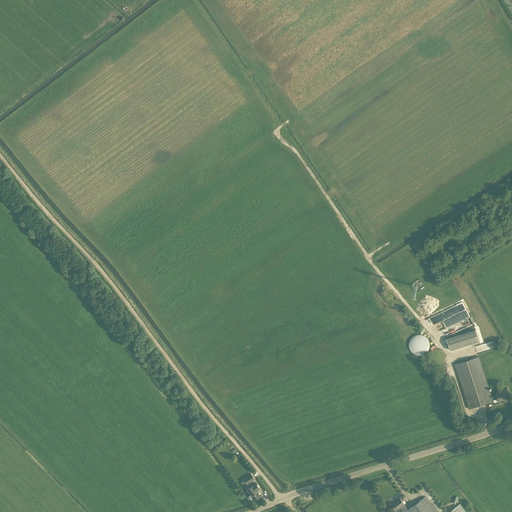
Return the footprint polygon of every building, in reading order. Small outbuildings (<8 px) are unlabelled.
[(419,279),(411,285),(416,292),(424,286),(419,279)] [(464,312),(447,319),(450,325),(467,318),(464,312)] [(450,350),(479,341),(475,329),(446,338),(450,350)] [(428,338),(423,334),(417,333),(412,336),(408,343),(409,349),(414,354),(422,355),(426,353),(429,347),(429,342),(428,338)] [(497,339),(475,345),(477,353),(499,347),(497,339)] [(436,366),(437,366),(438,366),(439,366),(440,365),(441,365),(441,364),(442,364),(443,363),(443,362),(444,361),(444,360),(444,359),(445,358),(445,357),(444,356),(444,355),(444,354),(444,353),(443,353),(443,352),(442,352),(442,351),(441,351),(440,350),(439,350),(438,349),(437,349),(436,349),(435,349),(434,349),(433,349),(433,350),(432,350),(431,350),(431,351),(430,351),(430,352),(429,352),(429,353),(429,354),(428,354),(428,355),(428,356),(428,357),(428,358),(428,359),(428,360),(428,361),(429,362),(429,363),(430,363),(431,364),(432,365),(433,365),(434,366),(435,366),(436,366)] [(455,364),(469,408),(493,401),(492,400),(491,396),(479,357),(455,364)] [(491,396),(492,400),(498,398),(499,401),(510,398),(507,390),(496,393),(497,394),(491,396)] [(246,484),(254,479),(251,474),(243,479),(246,484)] [(247,489),(254,500),(260,496),(257,492),(255,491),(259,488),(256,483),(247,489)] [(436,511),(425,497),(408,510),(404,504),(399,497),(391,504),(396,510),(400,508),(403,511),(405,511),(436,511)]
